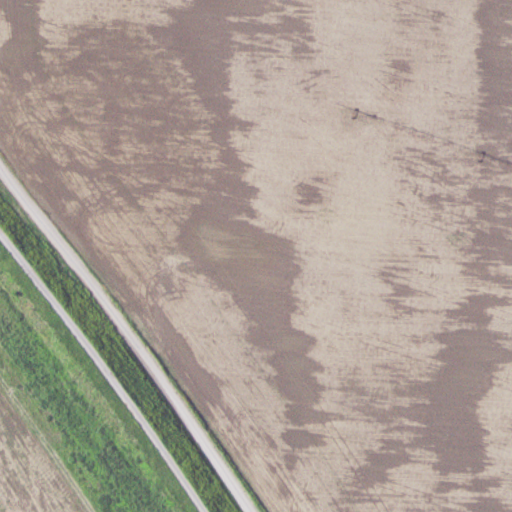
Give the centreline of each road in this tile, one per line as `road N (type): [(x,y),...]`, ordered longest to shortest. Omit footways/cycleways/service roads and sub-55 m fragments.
road 1 (residential): [(248,511),(0,165)]
road 2 (residential): [(203,511),(0,234)]
